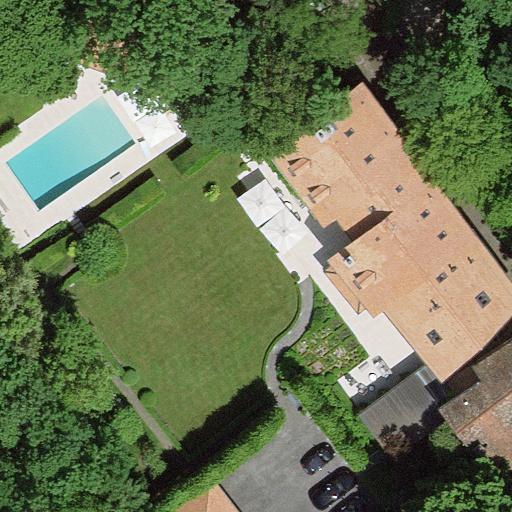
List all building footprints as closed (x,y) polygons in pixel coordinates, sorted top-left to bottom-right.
[(480,231),(366,76),(268,146),(326,226),(341,213),(360,236),(330,257),(381,317),(390,308),(444,382),(506,319),(511,275),(480,231)] [(495,480),(511,467),(511,344),(480,369),(485,376),(442,408),(495,480)] [(425,362),(367,405),(390,436),(448,393),(425,362)] [(383,511),(342,456),(289,494),(302,511),(383,511)] [(234,511),(210,481),(169,511),(234,511)]
